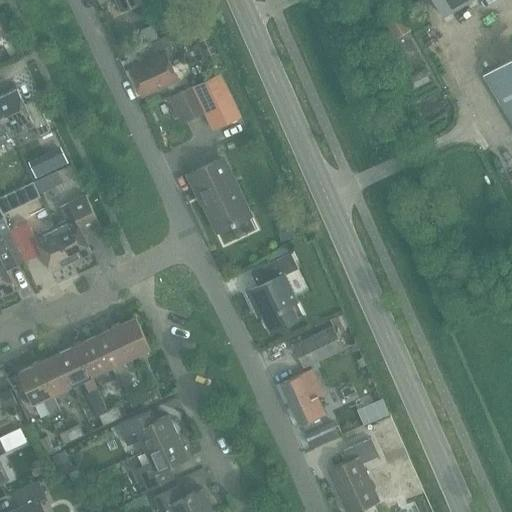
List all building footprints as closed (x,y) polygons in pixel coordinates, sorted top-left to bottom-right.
[(97,0),(99,3),(105,0),(116,0),(121,10),(139,2),(138,0),(97,0)] [(431,0),(441,17),(471,0),(431,0)] [(169,6),(148,16),(152,24),(155,32),(176,22),(169,6)] [(382,20),(393,40),(411,31),(400,11),(382,20)] [(152,24),(141,29),(147,43),(158,37),(155,32),(152,24)] [(128,68),(141,95),(176,79),(164,52),(172,49),(166,35),(137,49),(143,61),(128,68)] [(511,54),(481,73),(511,123),(511,54)] [(443,64),(436,68),(441,77),(449,73),(443,64)] [(192,86),(170,96),(182,121),(204,111),(212,129),(239,116),(218,73),(192,86)] [(16,89),(0,96),(0,112),(11,136),(33,125),(39,138),(50,132),(36,103),(26,108),(16,89)] [(0,141),(11,136),(0,112),(0,141)] [(44,155),(28,163),(36,179),(52,171),(44,155)] [(188,175),(196,191),(198,190),(218,231),(248,216),(220,159),(188,175)] [(42,177),(34,182),(37,189),(39,193),(48,189),(46,185),(42,177)] [(2,196),(0,196),(0,212),(1,214),(14,207),(7,193),(2,196)] [(66,220),(53,226),(71,262),(91,252),(82,234),(99,225),(85,194),(59,207),(66,220)] [(2,217),(0,218),(0,235),(1,235),(9,231),(2,217)] [(289,220),(275,224),(280,242),(295,238),(289,220)] [(16,227),(9,231),(19,252),(26,249),(28,252),(39,247),(50,272),(71,262),(53,226),(33,236),(27,222),(16,227)] [(0,296),(14,289),(2,264),(13,259),(11,256),(19,252),(9,231),(1,235),(0,235),(0,296)] [(263,266),(270,280),(244,292),(252,307),(257,305),(263,317),(262,321),(266,328),(269,329),(270,331),(302,315),(283,275),(296,268),(289,253),(263,266)] [(135,317),(115,327),(130,357),(150,348),(135,317)] [(115,327),(95,336),(110,367),(123,361),(128,372),(135,369),(130,357),(115,327)] [(292,345),(302,367),(342,349),(332,327),(292,345)] [(95,336),(76,345),(96,387),(91,376),(110,367),(95,336)] [(76,345),(56,354),(71,385),(82,380),(87,391),(96,387),(76,345)] [(56,354),(37,363),(59,411),(60,411),(52,395),(71,385),(56,354)] [(59,411),(37,363),(17,373),(32,404),(42,399),(50,415),(59,411)] [(316,397),(323,394),(311,369),(279,384),(299,425),(300,424),(317,416),(324,413),(316,397)] [(332,393),(339,405),(353,398),(347,386),(332,393)] [(156,389),(147,393),(152,403),(161,399),(156,389)] [(8,390),(0,394),(0,397),(6,409),(15,404),(8,390)] [(152,403),(147,393),(136,398),(141,408),(152,403)] [(116,407),(108,411),(112,421),(122,417),(116,407)] [(112,421),(108,411),(98,416),(103,426),(112,421)] [(140,439),(145,451),(178,436),(168,414),(144,425),(138,415),(117,425),(126,445),(140,439)] [(317,416),(300,424),(304,433),(322,425),(317,416)] [(78,425),(68,429),(73,440),(83,436),(78,425)] [(19,428),(0,436),(0,442),(4,451),(25,442),(19,428)] [(73,440),(68,429),(58,434),(64,445),(73,440)] [(46,435),(39,439),(45,452),(52,448),(46,435)] [(178,436),(145,451),(150,462),(137,468),(147,490),(173,478),(168,467),(188,458),(178,436)] [(361,464),(378,456),(370,438),(343,450),(348,461),(327,471),(345,511),(351,511),(377,501),(361,464)] [(52,456),(61,474),(72,469),(63,451),(52,456)] [(77,471),(69,475),(73,483),(81,479),(77,471)] [(12,493),(20,508),(11,511),(42,511),(37,501),(45,497),(38,481),(12,493)] [(206,511),(212,510),(201,488),(182,497),(177,486),(153,497),(159,511),(206,511)]
